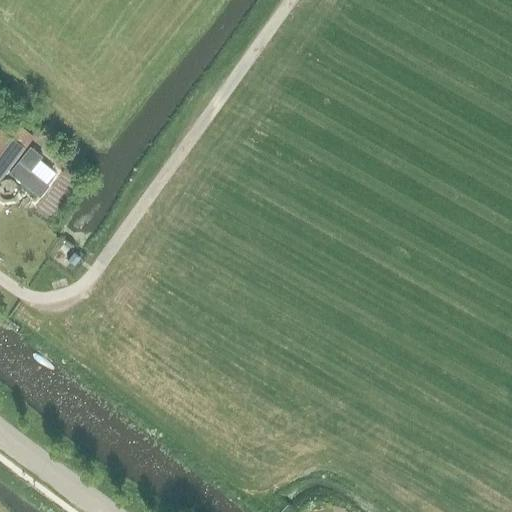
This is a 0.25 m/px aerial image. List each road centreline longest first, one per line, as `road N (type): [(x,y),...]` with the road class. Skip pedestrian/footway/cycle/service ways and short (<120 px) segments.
road 1 (track): [(99,265),(294,0)]
road 2 (secondary): [(106,511),(0,431)]
